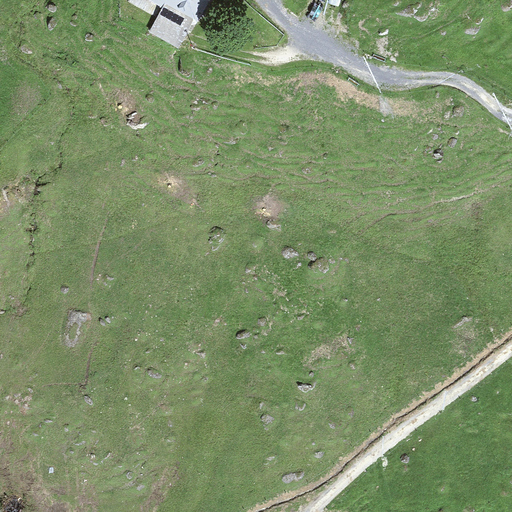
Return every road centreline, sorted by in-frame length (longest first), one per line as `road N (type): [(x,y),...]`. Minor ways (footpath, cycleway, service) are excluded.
road 1 (track): [(511,367),(385,465),(338,511)]
road 2 (track): [(511,44),(489,33),(440,42),(359,0)]
